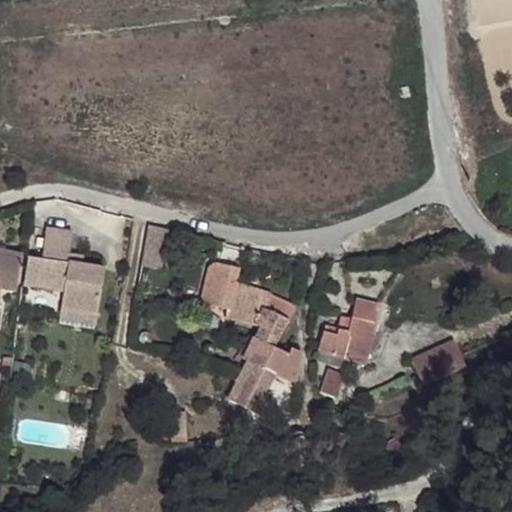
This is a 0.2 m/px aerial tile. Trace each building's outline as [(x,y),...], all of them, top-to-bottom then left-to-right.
[(404,85),(398,86),(399,97),(406,96),(404,85)] [(167,224),(148,220),(142,257),(162,260),(167,224)] [(42,228),(38,259),(65,261),(67,251),(70,231),(42,228)] [(0,297),(1,290),(0,289),(0,282),(16,286),(19,256),(0,253),(2,247),(0,246),(0,297)] [(67,251),(65,261),(69,262),(81,264),(84,254),(67,251)] [(26,257),(23,285),(45,286),(44,293),(57,294),(57,289),(66,290),(69,262),(65,261),(38,259),(26,257)] [(222,263),(216,296),(223,297),(234,299),(239,292),(243,295),(248,264),(229,261),(222,263)] [(81,264),(69,262),(66,290),(62,308),(98,311),(104,268),(81,264)] [(234,299),(232,303),(265,322),(269,314),(270,312),(255,303),(243,295),(239,292),(234,299)] [(232,303),(227,312),(260,331),(265,322),(232,303)] [(349,343),(345,359),(356,362),(364,348),(361,346),(364,342),(369,344),(379,311),(357,305),(349,343)] [(98,311),(62,308),(60,321),(97,326),(98,311)] [(260,331),(256,338),(275,348),(288,321),(270,312),(269,314),(265,322),(260,331)] [(322,337),(316,353),(345,359),(349,343),(322,337)] [(256,338),(245,359),(251,363),(257,366),(272,375),(279,377),(290,356),(275,348),(256,338)] [(458,343),(415,362),(426,386),(469,368),(458,343)] [(290,356),(279,377),(293,385),(296,370),(297,359),(290,356)] [(232,398),(237,403),(257,366),(251,363),(232,398)] [(257,366),(237,403),(254,411),(272,375),(257,366)] [(340,392),(344,374),(326,370),(322,388),(340,392)]
